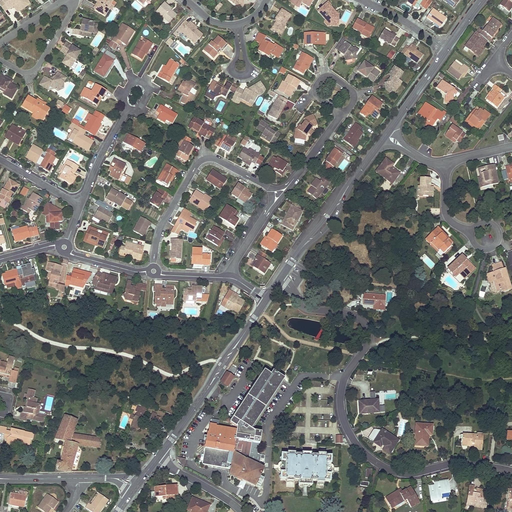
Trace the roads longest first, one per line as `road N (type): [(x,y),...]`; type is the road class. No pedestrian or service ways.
road 1 (residential): [(511,471),(450,464),(404,473),(363,454),(340,396),(368,328),(356,316),(303,307),(280,278)]
road 2 (residential): [(281,193),(215,159),(201,160),(160,226),(153,271)]
road 3 (secondary): [(266,299),(155,460)]
road 4 (secondary): [(385,135),(280,278)]
